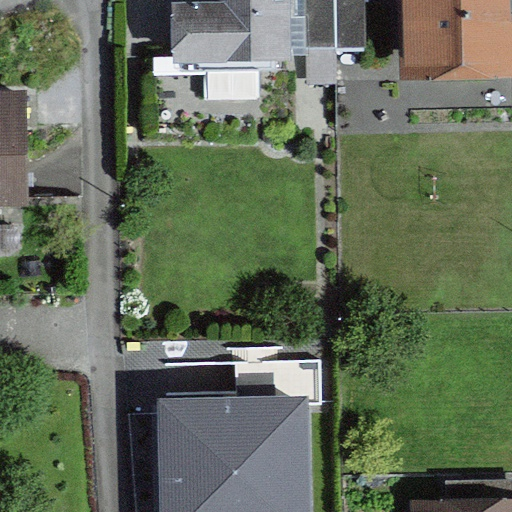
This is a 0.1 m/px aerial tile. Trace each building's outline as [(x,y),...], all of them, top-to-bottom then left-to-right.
[(189,0),(190,12),(148,13),(150,71),(273,66),(270,0),(189,0)] [(328,55),(326,0),(297,0),(299,56),(328,55)] [(356,0),(326,0),(328,55),(358,54),(356,0)] [(378,0),(381,83),(508,81),(506,0),(378,0)] [(9,105),(0,104),(0,225),(11,226),(9,105)] [(301,511),(297,408),(158,413),(161,511),(301,511)] [(511,511),(511,497),(411,499),(411,511),(511,511)]
